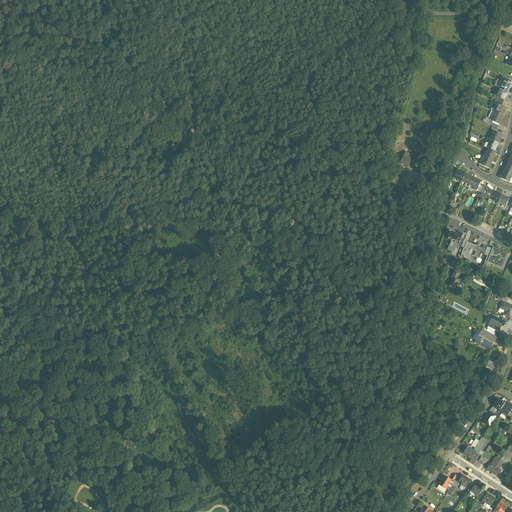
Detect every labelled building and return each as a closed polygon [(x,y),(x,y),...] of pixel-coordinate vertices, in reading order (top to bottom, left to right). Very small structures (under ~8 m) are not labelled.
[(505,0),(500,0),(499,1),(506,15),(511,12),(505,0)] [(502,85),(500,89),(508,92),(511,84),(509,83),(504,81),(503,82),(502,85)] [(508,92),(500,89),(496,97),(498,98),(504,100),(508,92)] [(502,106),(499,105),(495,113),(503,116),(507,108),(502,106)] [(491,121),(499,124),(503,116),(495,113),(491,121)] [(499,124),(491,121),(490,120),(487,124),(492,126),(497,128),(499,124)] [(496,133),(494,132),(490,140),(498,144),(502,135),(496,133)] [(498,144),(490,140),(487,148),(488,149),(494,152),(498,144)] [(494,152),(488,149),(485,157),(493,161),(496,153),(494,152)] [(413,157),(406,153),(401,164),(408,167),(413,157)] [(493,161),(485,157),(481,165),(485,167),(489,169),(493,161)] [(457,170),(453,178),(461,182),(465,174),(457,170)] [(511,175),(511,174),(505,171),(501,179),(509,183),(511,175)] [(473,178),(465,174),(461,182),(469,186),(473,178)] [(481,182),(473,178),(469,186),(474,188),(473,190),(476,192),(477,191),(479,185),(481,182)] [(493,191),(485,188),(482,194),(481,195),(489,199),(493,191)] [(501,195),(493,191),(489,199),(497,203),(501,195)] [(509,199),(501,195),(497,203),(505,207),(506,206),(509,199)] [(451,232),(449,231),(448,233),(446,239),(451,241),(449,246),(447,250),(454,253),(457,243),(459,244),(462,234),(458,233),(457,234),(451,232)] [(475,246),(467,243),(465,249),(464,248),(461,254),(464,256),(464,257),(469,260),(470,260),(472,255),(469,255),(471,250),(473,251),(475,247),(475,246)] [(474,256),(472,255),(470,260),(471,260),(476,262),(478,258),(479,259),(481,254),(483,249),(482,249),(479,247),(479,248),(475,247),(473,251),(476,252),(474,256)] [(486,250),(484,255),(489,257),(492,249),(487,247),(486,250)] [(499,252),(492,249),(489,257),(487,261),(497,265),(498,264),(503,266),(508,254),(500,251),(499,252)] [(460,274),(455,272),(452,277),(454,278),(449,287),(455,289),(459,280),(457,279),(460,274)] [(511,306),(506,304),(502,302),(499,308),(506,311),(503,316),(510,319),(511,314),(511,306)] [(501,321),(494,317),(492,321),(491,321),(488,326),(498,332),(501,326),(502,327),(505,323),(501,321)] [(486,333),(483,331),(477,343),(481,345),(480,347),(484,349),(485,347),(489,350),(495,338),(493,337),(486,333)] [(487,366),(495,371),(498,365),(490,361),(487,366)] [(502,401),(498,399),(493,407),(500,411),(504,404),(502,402),(502,401)] [(509,415),(511,409),(511,404),(509,403),(508,404),(505,402),(499,411),(502,413),(501,414),(507,418),(509,415)] [(495,414),(490,411),(483,422),(489,426),(496,416),(494,415),(495,414)] [(480,442),(476,440),(472,447),(472,448),(470,450),(473,452),(480,442)] [(480,442),(473,452),(476,454),(478,452),(479,453),(484,445),(480,442)] [(470,450),(467,449),(464,455),(469,458),(473,452),(470,450)] [(507,451),(500,461),(496,468),(497,468),(499,469),(505,460),(508,456),(510,453),(507,451)] [(476,454),(473,452),(469,458),(475,462),(479,456),(476,454)] [(492,465),(491,464),(487,470),(493,474),(497,468),(496,468),(492,465)] [(499,469),(497,468),(493,474),(498,477),(502,471),(499,469)] [(458,483),(458,484),(465,489),(470,482),(463,476),(458,483)] [(449,482),(444,478),(438,487),(444,492),(446,490),(451,483),(449,482)] [(453,480),(451,479),(449,482),(451,483),(446,490),(448,491),(452,486),(455,481),(453,480)] [(458,483),(455,481),(452,486),(449,491),(452,494),(458,485),(458,484),(458,483)] [(482,491),(475,486),(471,492),(475,495),(474,496),(477,499),(482,491)] [(495,500),(487,495),(482,503),(485,505),(490,508),(495,500)] [(503,511),(507,507),(500,502),(495,511),(496,511),(503,511)] [(474,509),(473,511),(476,511),(481,505),(481,504),(478,503),(474,509)]
